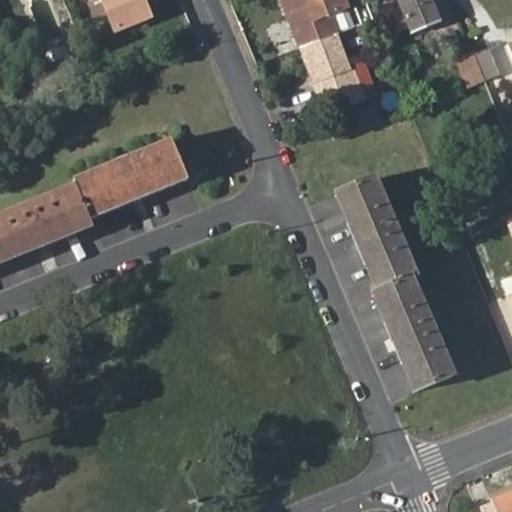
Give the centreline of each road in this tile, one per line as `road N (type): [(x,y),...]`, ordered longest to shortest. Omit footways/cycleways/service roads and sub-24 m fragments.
road 1 (residential): [(412,479),(287,194)]
road 2 (residential): [(287,194),(0,309)]
road 3 (residential): [(287,194),(210,0)]
